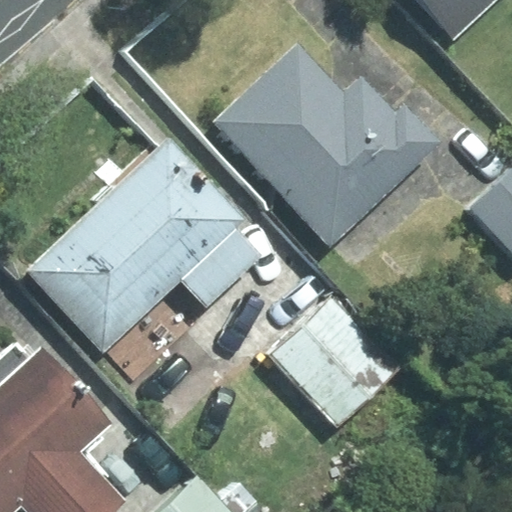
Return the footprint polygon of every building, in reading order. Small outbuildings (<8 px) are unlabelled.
[(495,0),(417,0),(454,39),(495,0)] [(343,95),(297,46),(217,121),(331,242),(438,141),(405,106),(395,114),(361,78),(343,95)] [(233,227),(242,220),(168,140),(26,270),(103,353),(181,280),(206,307),(261,257),(233,227)] [(511,168),(471,209),(511,249),(511,168)] [(398,368),(331,297),(270,354),(337,425),(398,368)] [(116,511),(128,502),(81,451),(111,424),(43,349),(31,360),(17,345),(0,360),(0,511),(10,511),(21,502),(29,511),(116,511)] [(223,511),(192,481),(161,511),(223,511)]
